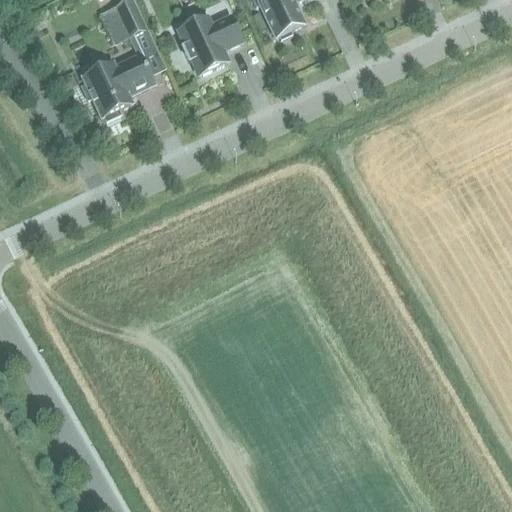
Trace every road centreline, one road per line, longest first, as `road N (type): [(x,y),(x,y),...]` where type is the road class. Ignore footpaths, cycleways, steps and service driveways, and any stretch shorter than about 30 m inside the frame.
road 1 (residential): [(110,205),(511,14)]
road 2 (residential): [(112,511),(0,312)]
road 3 (residential): [(110,205),(0,44)]
road 4 (residential): [(0,258),(110,205)]
